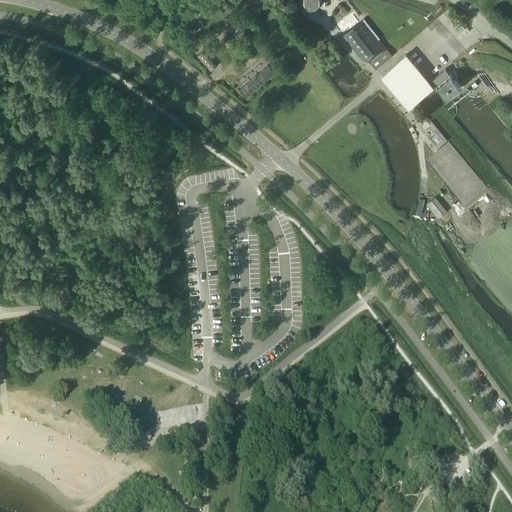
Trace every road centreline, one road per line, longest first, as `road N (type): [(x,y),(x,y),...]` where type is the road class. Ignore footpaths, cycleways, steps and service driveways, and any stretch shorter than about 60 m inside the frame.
road 1 (unclassified): [(511,436),(380,264),(284,163),(137,47),(19,0)]
road 2 (unknown): [(150,0),(161,15),(160,46),(322,181),(440,316),(511,414)]
